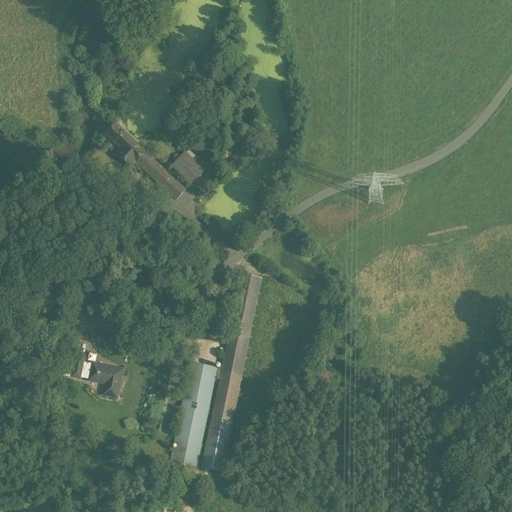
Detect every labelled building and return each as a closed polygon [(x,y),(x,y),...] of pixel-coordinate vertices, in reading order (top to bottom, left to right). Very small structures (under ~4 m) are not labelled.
[(166,172),(144,152),(115,125),(106,134),(121,149),(117,154),(131,167),(136,162),(176,200),(185,191),(166,172)] [(204,171),(185,153),(172,166),(191,184),(204,171)] [(222,370),(201,469),(222,473),(261,280),(241,275),(222,370)] [(85,358),(76,356),(72,378),(81,380),(81,379),(84,364),(85,358)] [(299,363),(295,376),(303,378),(307,365),(299,363)] [(112,369),(93,365),(93,366),(84,364),(81,379),(89,381),(89,382),(108,385),(106,396),(117,399),(123,371),(112,369)] [(191,364),(171,463),(201,469),(222,370),(191,364)] [(204,484),(189,477),(184,488),(198,495),(204,484)]
